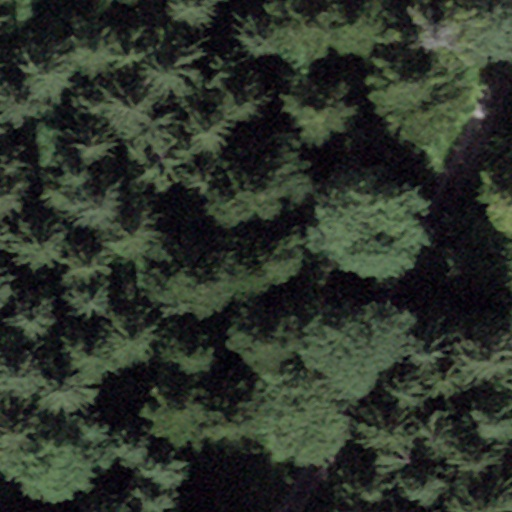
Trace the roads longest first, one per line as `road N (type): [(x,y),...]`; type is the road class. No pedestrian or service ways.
road 1 (track): [(256,511),(325,302),(386,0)]
road 2 (unclassified): [(289,511),(341,425),(511,42)]
